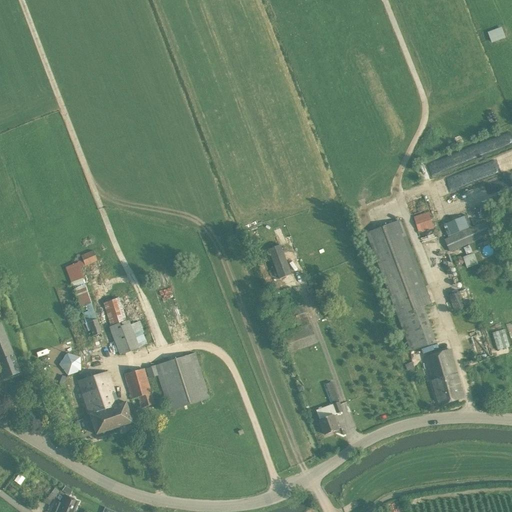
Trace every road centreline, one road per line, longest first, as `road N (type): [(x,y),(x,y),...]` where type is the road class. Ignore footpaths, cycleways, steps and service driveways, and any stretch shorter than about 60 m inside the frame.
road 1 (track): [(164,353),(20,0)]
road 2 (tertiary): [(0,418),(85,472),(149,498),(254,503),(309,477)]
road 3 (track): [(401,203),(398,174),(422,124),(424,99),(385,0)]
road 4 (tertiary): [(309,477),(416,422),(511,420)]
